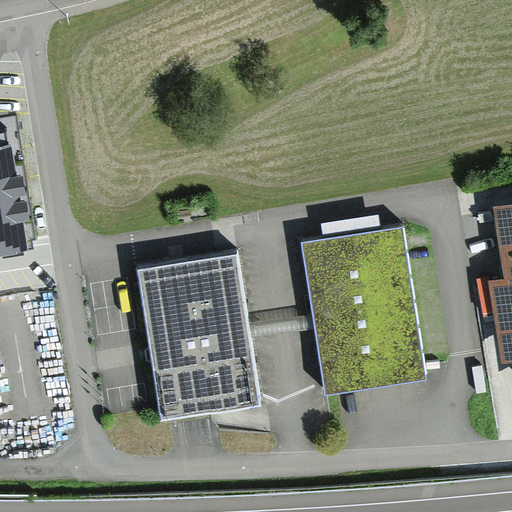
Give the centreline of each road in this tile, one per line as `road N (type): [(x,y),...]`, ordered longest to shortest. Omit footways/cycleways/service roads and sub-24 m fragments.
road 1 (residential): [(27,0),(96,469)]
road 2 (unknown): [(266,214),(421,192),(454,207),(476,345),(450,377),(376,405)]
road 3 (residential): [(175,469),(511,449)]
road 4 (unknown): [(63,242),(266,214)]
road 5 (unknown): [(266,214),(294,410)]
